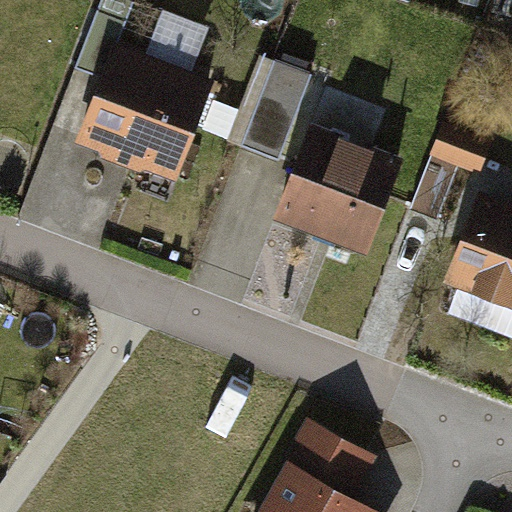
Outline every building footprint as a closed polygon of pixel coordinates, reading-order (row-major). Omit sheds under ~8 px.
[(217,85),(122,47),(86,136),(181,173),(217,85)] [(318,71),(271,52),(238,134),(285,153),(318,71)] [(403,162),(311,127),(279,213),(371,248),(403,162)] [(494,145),(447,128),(434,161),(482,179),(494,145)] [(511,209),(479,198),(450,279),(511,301),(511,209)] [(378,455),(313,421),(265,511),(385,511),(357,497),(378,455)]
